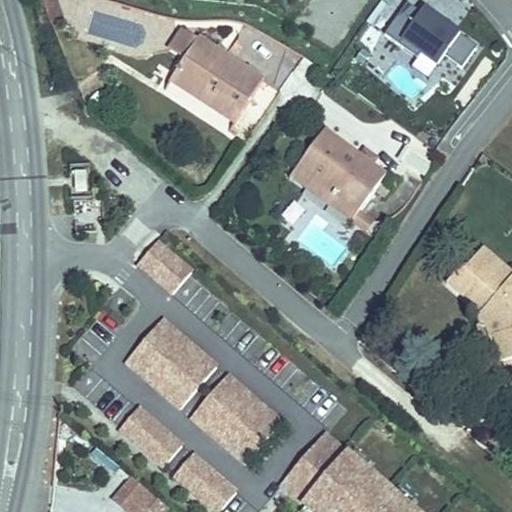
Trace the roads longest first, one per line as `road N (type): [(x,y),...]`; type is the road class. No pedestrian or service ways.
road 1 (residential): [(21,264),(104,259),(161,210),(174,210),(339,344),(446,180),(511,97)]
road 2 (unknown): [(214,241),(320,103),(344,104),(403,153)]
road 3 (secondary): [(0,511),(20,415),(21,264)]
road 4 (secondary): [(21,264),(17,114),(0,18)]
road 5 (unknown): [(17,114),(98,142),(174,210)]
road 6 (unknown): [(145,0),(289,34)]
